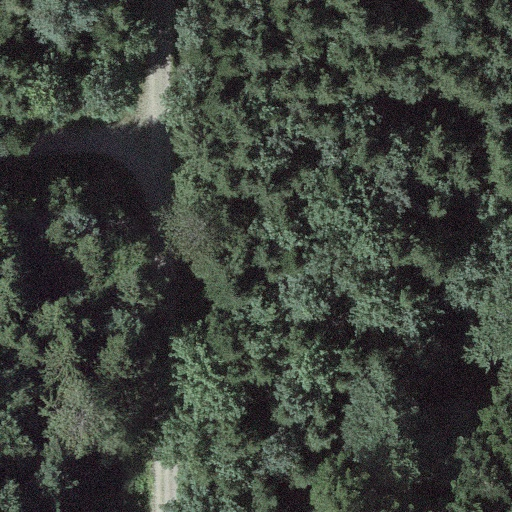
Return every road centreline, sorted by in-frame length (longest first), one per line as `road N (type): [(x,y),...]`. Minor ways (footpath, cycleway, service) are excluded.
road 1 (track): [(159,511),(157,127)]
road 2 (track): [(0,161),(157,127),(157,0)]
